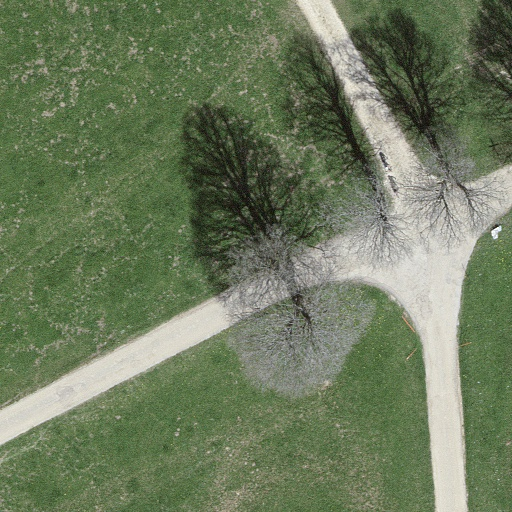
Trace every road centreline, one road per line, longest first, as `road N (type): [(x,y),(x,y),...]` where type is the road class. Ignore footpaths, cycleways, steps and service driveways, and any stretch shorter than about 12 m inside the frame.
road 1 (unclassified): [(0,423),(309,270),(429,227),(450,511)]
road 2 (track): [(312,0),(429,227)]
